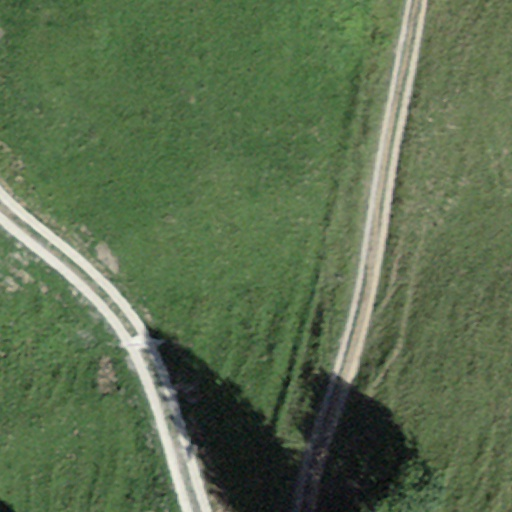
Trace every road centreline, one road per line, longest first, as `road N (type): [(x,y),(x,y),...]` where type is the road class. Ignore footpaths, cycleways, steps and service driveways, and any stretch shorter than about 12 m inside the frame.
road 1 (track): [(411,0),(375,170),(321,511)]
road 2 (track): [(189,511),(142,361),(60,252),(0,199)]
